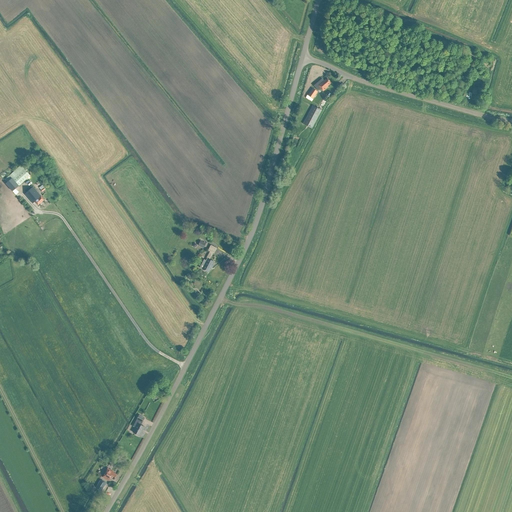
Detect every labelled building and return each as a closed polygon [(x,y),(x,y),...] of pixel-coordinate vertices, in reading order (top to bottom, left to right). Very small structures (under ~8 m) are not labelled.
[(331,82),(327,78),(324,80),(322,78),(314,85),(318,90),(320,88),(323,91),(328,87),(327,86),(331,82)] [(313,98),(318,91),(313,88),(308,95),(313,98)] [(312,128),(322,110),(312,105),(302,123),(312,128)] [(16,195),(19,192),(16,188),(30,176),(21,165),(4,179),(7,182),(6,183),(11,189),(11,190),(16,195)] [(38,205),(44,199),(32,185),(26,190),(27,192),(24,194),(33,203),(35,201),(38,205)] [(178,247),(174,245),(173,246),(172,247),(172,246),(169,252),(174,255),(178,247)] [(214,253),(217,248),(211,245),(208,250),(210,251),(206,258),(207,258),(206,260),(204,259),(200,267),(209,272),(214,261),(209,259),(213,253),(214,253)] [(194,284),(201,289),(205,283),(197,278),(194,284)] [(142,422),(145,417),(139,414),(137,419),(133,426),(135,427),(133,432),(140,435),(144,426),(140,424),(142,421),(142,422)] [(114,479),(117,474),(111,471),(112,470),(107,468),(102,476),(108,480),(110,477),(114,479)] [(101,479),(96,487),(101,490),(106,482),(101,479)]
